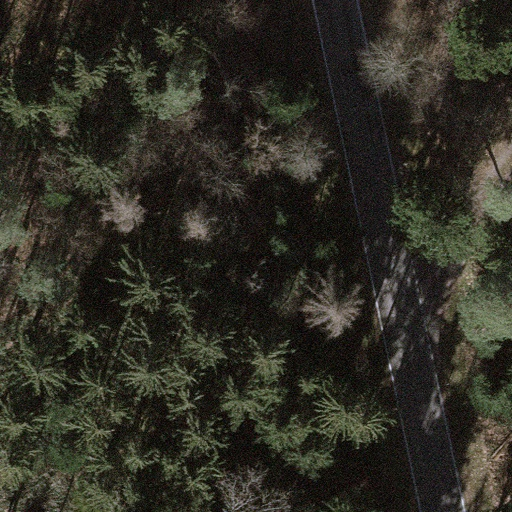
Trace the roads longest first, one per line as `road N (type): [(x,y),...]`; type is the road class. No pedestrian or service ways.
road 1 (tertiary): [(341,0),(447,511)]
road 2 (track): [(408,316),(511,145)]
